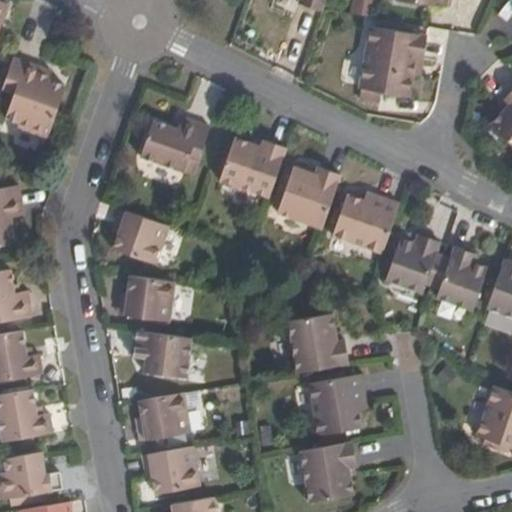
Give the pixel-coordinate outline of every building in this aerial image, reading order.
[(323,10),(326,0),(299,0),(299,1),(323,10)] [(352,0),(349,11),(371,17),(375,0),(352,0)] [(392,0),(392,1),(447,11),(449,0),(392,0)] [(416,59),(425,60),(429,36),(373,27),(363,88),(409,96),(413,74),(416,59)] [(37,76),(40,66),(14,58),(3,88),(15,93),(7,119),(21,123),(19,128),(50,138),(67,87),(49,81),(37,76)] [(423,76),(425,60),(416,59),(413,74),(423,76)] [(53,70),(40,66),(37,76),(49,81),(53,70)] [(511,82),(500,95),(502,98),(505,101),(495,112),(487,121),(511,143),(511,82)] [(505,101),(502,98),(492,108),(495,112),(505,101)] [(177,129),(171,126),(153,120),(141,157),(185,172),(191,158),(199,162),(211,126),(183,117),(180,122),(177,129)] [(173,120),(171,126),(177,129),(180,122),(173,120)] [(261,148),(265,140),(257,138),(254,145),(261,148)] [(269,200),(287,149),(265,140),(261,148),(254,145),(236,139),(220,181),(223,183),(223,186),(233,190),(237,188),(269,200)] [(316,175),(317,171),(301,165),(299,169),(316,175)] [(324,224),(341,174),(319,166),(317,171),(316,175),(299,169),(294,167),(280,208),(324,224)] [(0,225),(0,216),(5,216),(12,214),(6,185),(0,186),(0,244),(4,244),(0,226),(0,225)] [(370,206),(375,195),(367,192),(362,203),(370,206)] [(383,254),(401,204),(375,195),(370,206),(362,203),(360,202),(350,199),(347,198),(332,236),(383,254)] [(128,211),(121,209),(114,232),(120,234),(128,211)] [(157,265),(172,226),(128,211),(120,234),(115,250),(157,265)] [(422,294),(424,289),(437,253),(441,242),(425,237),(422,245),(401,239),(387,281),(422,294)] [(439,295),(438,298),(474,311),(488,269),(468,262),(471,252),(456,246),(451,258),(439,295)] [(424,289),(431,292),(444,256),(437,253),(424,289)] [(431,292),(439,295),(451,258),(444,256),(431,292)] [(511,261),(506,259),(489,309),(511,316),(511,261)] [(13,293),(11,283),(9,269),(0,270),(0,320),(31,315),(26,292),(20,293),(13,293)] [(139,277),(131,276),(128,298),(136,300),(139,277)] [(139,277),(136,300),(134,316),(178,322),(184,283),(139,277)] [(18,282),(11,283),(13,293),(20,293),(18,282)] [(296,373),(350,363),(346,338),(337,339),(336,332),(332,313),(288,321),(285,326),(286,334),(291,336),(296,373)] [(190,338),(132,330),(130,348),(146,351),(145,358),(143,373),(184,379),(190,338)] [(337,339),(346,338),(345,330),(336,332),(337,339)] [(19,349),(17,331),(0,334),(0,380),(36,373),(33,355),(27,356),(20,357),(19,349)] [(146,351),(130,348),(129,356),(145,358),(146,351)] [(359,423),(357,414),(357,409),(355,401),(366,400),(361,374),(309,383),(317,435),(360,427),(359,423)] [(511,391),(496,386),(479,436),(511,447),(511,391)] [(30,407),(27,391),(0,395),(0,441),(47,434),(44,415),(38,415),(32,416),(30,407)] [(199,430),(192,392),(147,400),(150,417),(154,439),(199,430)] [(355,401),(357,409),(367,407),(366,400),(355,401)] [(37,407),(30,407),(32,416),(38,415),(37,407)] [(154,439),(150,417),(143,418),(146,440),(154,439)] [(358,467),(354,442),(302,451),(306,486),(302,488),(305,499),(310,502),(353,495),(351,476),(350,469),(358,467)] [(209,488),(201,446),(157,453),(161,476),(164,495),(209,488)] [(46,473),(42,452),(8,458),(10,473),(7,473),(10,498),(63,489),(59,471),(46,473)] [(157,453),(149,455),(153,478),(161,476),(157,453)] [(359,475),(358,467),(350,469),(351,476),(359,475)] [(10,498),(7,473),(0,474),(0,476),(3,500),(10,498)] [(216,511),(214,498),(174,505),(175,511),(216,511)] [(59,503),(60,511),(67,511),(66,502),(59,503)] [(60,511),(59,503),(14,511),(13,511),(60,511)]
